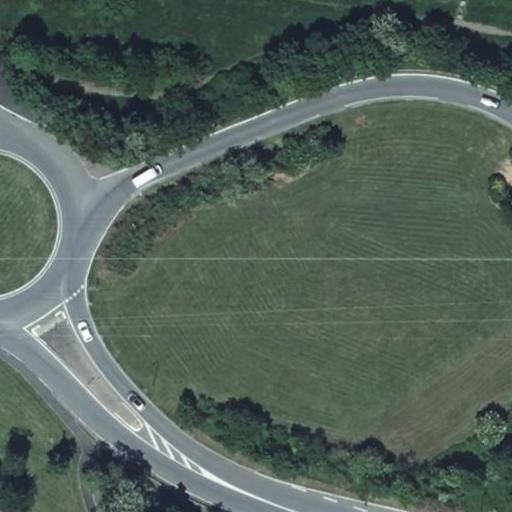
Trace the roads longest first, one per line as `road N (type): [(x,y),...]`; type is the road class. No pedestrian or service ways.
road 1 (tertiary): [(82,216),(155,165),(358,89),(424,85),(511,118)]
road 2 (tertiary): [(0,325),(115,434),(179,475),(291,511)]
road 3 (tertiary): [(296,511),(159,418),(93,346),(64,279)]
road 4 (tertiary): [(82,216),(74,184),(55,157),(0,128)]
